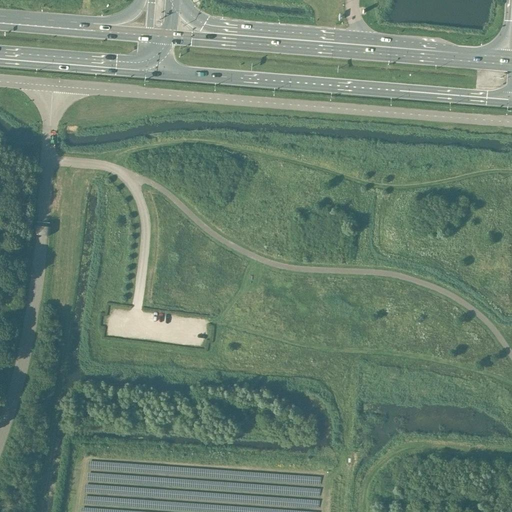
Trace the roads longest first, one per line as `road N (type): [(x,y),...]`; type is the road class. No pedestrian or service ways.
road 1 (unclassified): [(52,86),(511,122)]
road 2 (secondary): [(153,70),(511,100)]
road 3 (unclassified): [(0,439),(28,334),(47,159)]
road 4 (secondary): [(0,59),(153,70)]
road 5 (secondary): [(375,51),(236,39)]
road 6 (secondary): [(511,63),(375,51)]
